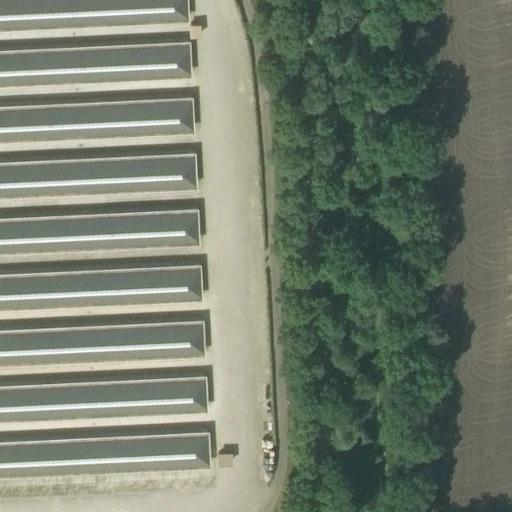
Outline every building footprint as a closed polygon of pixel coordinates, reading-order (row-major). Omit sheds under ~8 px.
[(0,0),(0,24),(187,15),(185,0),(0,0)] [(181,43),(0,51),(0,79),(189,71),(188,42),(181,42),(181,43)] [(184,99),(0,107),(0,135),(192,127),(191,97),(184,98),(184,99)] [(187,155),(0,163),(0,191),(195,182),(193,153),(187,153),(187,155)] [(189,210),(0,219),(0,247),(197,238),(196,209),(189,209),(189,210)] [(192,266),(0,275),(0,303),(200,294),(199,265),(192,265),(192,266)] [(195,322),(0,331),(0,359),(203,350),(201,320),(195,321),(195,322)] [(249,362),(248,395),(267,395),(268,363),(249,362)] [(198,378),(0,387),(0,415),(205,405),(204,376),(198,376),(198,378)] [(200,433),(0,442),(0,471),(81,467),(208,461),(207,432),(200,432),(200,433)]
